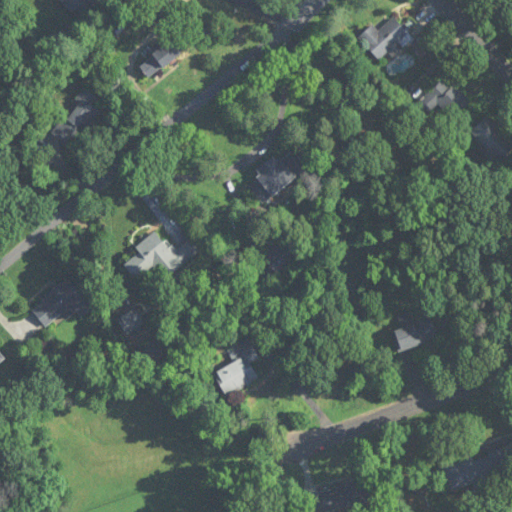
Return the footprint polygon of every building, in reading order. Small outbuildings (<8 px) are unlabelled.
[(60,0),(79,23),(95,10),(86,0),(60,0)] [(378,31),(373,25),(359,37),(379,60),(388,52),(392,56),(402,47),(397,42),(409,32),(395,16),(378,31)] [(148,78),(181,54),(172,41),(139,64),(148,78)] [(453,84),(449,88),(442,80),(419,102),(430,113),(437,105),(450,118),(469,100),(453,84)] [(50,130),(69,148),(102,112),(96,106),(101,101),(88,90),(50,130)] [(469,132),(497,163),(511,149),(511,147),(485,118),(469,132)] [(253,176),(277,195),(295,172),(271,154),(253,176)] [(190,238),(170,252),(156,232),(135,247),(140,253),(124,264),(135,281),(155,266),(164,279),(200,253),(190,238)] [(301,250),(285,235),(262,258),(278,274),(301,250)] [(93,308),(67,278),(30,310),(46,327),(70,306),(80,318),(93,308)] [(129,334),(145,322),(135,309),(119,321),(129,334)] [(432,318),(413,324),(409,313),(400,316),(403,326),(391,330),(398,351),(438,338),(432,318)] [(259,359),(249,339),(227,350),(234,363),(214,373),(225,397),(258,380),(250,364),(259,359)] [(445,466),(451,489),(509,474),(502,450),(445,466)] [(307,511),(328,511),(368,502),(363,480),(303,495),(307,511)]
